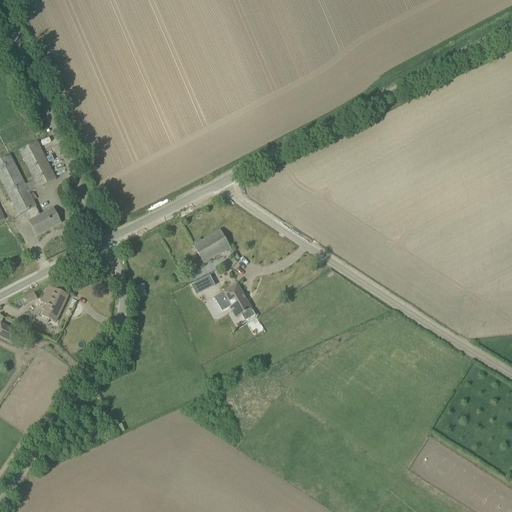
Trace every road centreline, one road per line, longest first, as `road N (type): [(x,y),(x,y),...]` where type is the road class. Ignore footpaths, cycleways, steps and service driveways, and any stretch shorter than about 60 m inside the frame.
road 1 (unclassified): [(511,378),(221,185)]
road 2 (unclassified): [(221,185),(511,35)]
road 3 (unclassified): [(4,511),(115,330),(122,291),(109,242)]
road 4 (unclassified): [(109,242),(0,0)]
road 5 (unclassified): [(109,242),(221,185)]
road 6 (unclassified): [(0,296),(109,242)]
